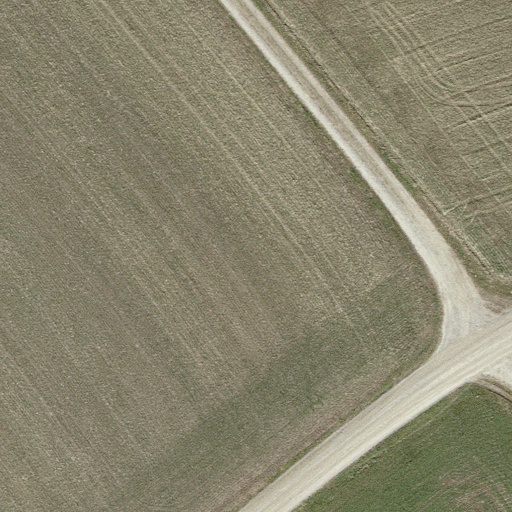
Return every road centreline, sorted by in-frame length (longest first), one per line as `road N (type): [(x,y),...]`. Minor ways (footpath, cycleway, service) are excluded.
road 1 (track): [(511,370),(399,200),(233,0)]
road 2 (track): [(271,511),(511,330)]
